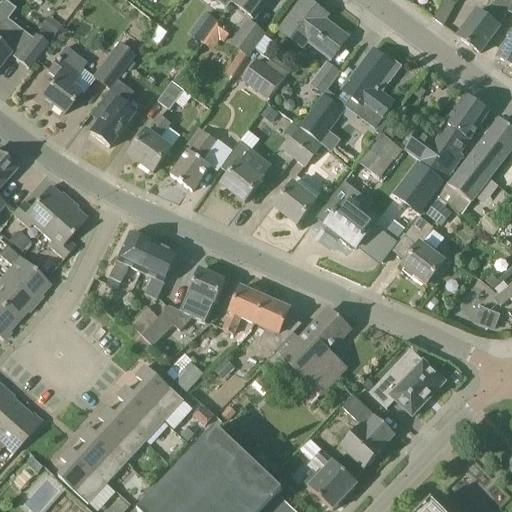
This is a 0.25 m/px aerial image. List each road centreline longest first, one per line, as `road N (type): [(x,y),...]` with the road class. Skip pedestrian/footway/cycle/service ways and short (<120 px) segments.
road 1 (residential): [(506,375),(118,201)]
road 2 (tertiary): [(506,375),(375,511)]
road 3 (residential): [(511,106),(365,0)]
road 4 (residential): [(118,201),(60,319),(63,361)]
road 5 (residential): [(118,201),(0,122)]
